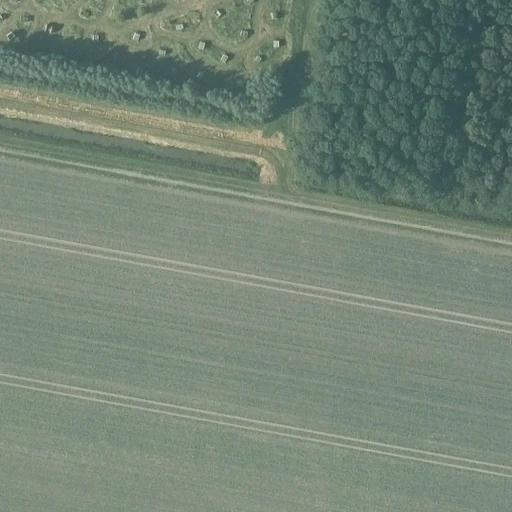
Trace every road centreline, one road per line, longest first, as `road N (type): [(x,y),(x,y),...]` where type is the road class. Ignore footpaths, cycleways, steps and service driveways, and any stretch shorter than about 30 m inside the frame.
road 1 (track): [(280,199),(0,148)]
road 2 (track): [(511,237),(280,199)]
road 3 (track): [(280,199),(314,0)]
